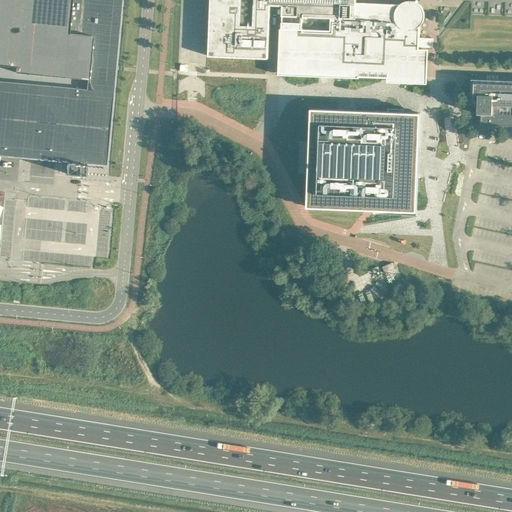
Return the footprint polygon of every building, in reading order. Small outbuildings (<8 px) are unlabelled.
[(0,0),(0,154),(8,156),(19,157),(20,157),(25,157),(31,158),(55,160),(67,161),(67,162),(66,164),(86,166),(86,164),(86,163),(106,165),(115,73),(115,63),(118,38),(113,37),(114,27),(119,27),(121,2),(117,1),(116,0),(0,0)] [(282,28),(280,74),(417,79),(420,5),(361,3),(360,32),(350,31),(350,18),(356,19),(356,2),(350,2),(350,0),(210,0),(208,56),(268,58),(270,0),(276,0),(276,4),(277,4),(282,5),(282,16),(292,16),(292,29),(282,28)] [(511,106),(511,80),(471,79),(470,104),(478,105),(477,114),(481,114),(480,126),(504,127),(505,114),(500,114),(500,106),(511,106)] [(416,211),(418,178),(419,146),(420,113),(405,112),(387,112),(353,110),(338,110),(311,109),(308,207),(361,209),(366,209),(368,209),(416,211)] [(385,272),(394,268),(392,263),(382,267),(385,272)] [(402,288),(399,281),(390,285),(392,292),(402,288)]
